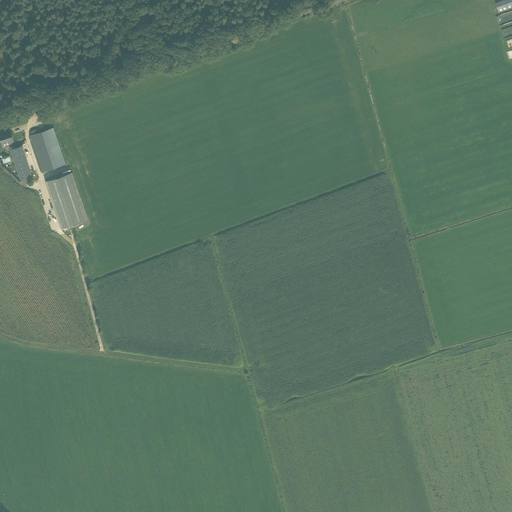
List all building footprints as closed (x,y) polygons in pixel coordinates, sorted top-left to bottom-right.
[(511,0),(500,0),(496,2),(499,12),(511,7),(511,0)] [(502,30),(504,38),(511,36),(511,33),(510,27),(502,30)] [(30,135),(32,140),(43,172),(65,164),(54,132),(53,128),(30,135)] [(9,132),(0,135),(0,138),(2,143),(2,146),(13,142),(9,132)] [(13,158),(20,179),(32,176),(24,155),(23,150),(21,146),(10,150),(12,154),(13,158)] [(88,219),(72,172),(46,181),(62,228),(88,219)]
